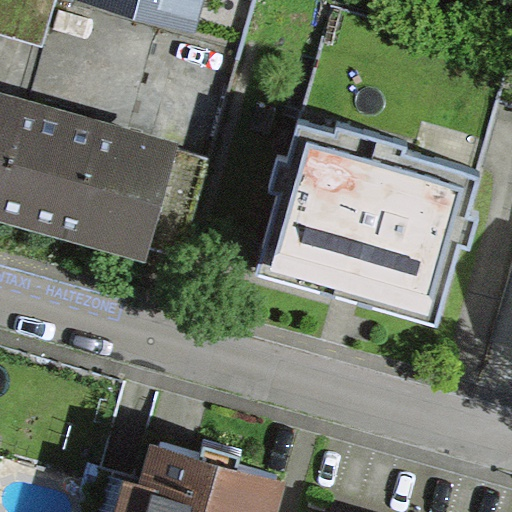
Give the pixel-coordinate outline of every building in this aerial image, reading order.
[(0,0),(0,32),(43,44),(55,0),(0,0)] [(105,0),(188,24),(195,0),(105,0)] [(326,0),(389,20),(394,0),(326,0)] [(172,146),(173,145),(0,96),(0,206),(144,247),(145,244),(172,146)] [(470,205),(480,167),(406,147),(408,140),(338,120),(337,127),(298,116),(288,154),(278,151),(269,184),(279,187),(257,267),(440,317),(462,237),(471,240),(480,208),(470,205)] [(184,255),(212,157),(172,146),(145,244),(184,255)] [(201,452),(161,440),(140,511),(266,511),(277,474),(239,463),(244,447),(205,436),(201,452)]
